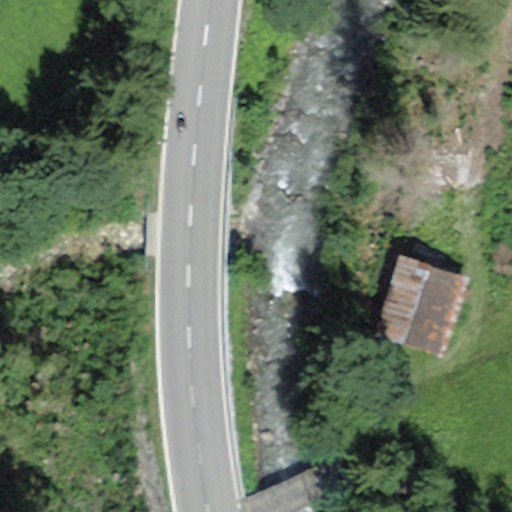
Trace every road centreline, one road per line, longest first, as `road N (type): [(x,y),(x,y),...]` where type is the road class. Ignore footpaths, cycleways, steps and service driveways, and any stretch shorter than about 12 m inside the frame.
road 1 (secondary): [(213,0),(190,288),(210,511)]
road 2 (track): [(193,374),(371,349)]
